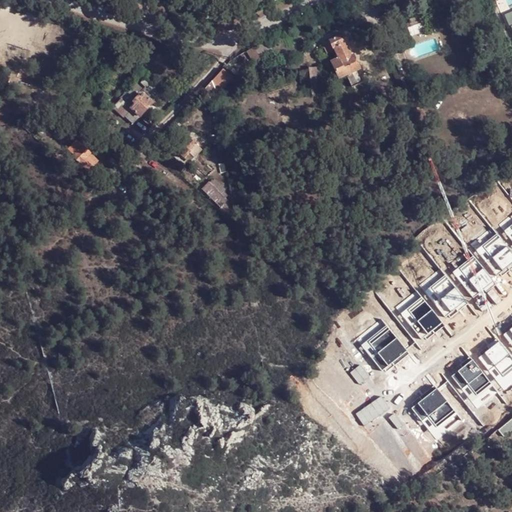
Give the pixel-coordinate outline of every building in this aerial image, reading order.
[(336,12),(334,6),(325,11),(328,17),(336,12)] [(421,17),(407,21),(409,29),(417,26),(420,35),(426,33),(421,17)] [(349,44),(345,36),(325,46),(329,56),(337,52),(341,60),(333,64),(341,80),(349,75),(356,89),(368,83),(355,57),(354,58),(347,45),(349,44)] [(267,41),(248,53),(255,64),(274,53),(267,41)] [(310,70),(314,98),(322,97),(321,90),(323,90),(323,86),(328,85),(327,80),(325,80),(325,76),(322,77),(321,69),(310,70)] [(233,77),(224,70),(204,92),(214,100),(233,77)] [(147,81),(142,86),(149,92),(153,86),(147,81)] [(137,122),(154,104),(145,96),(144,97),(134,88),(117,107),(127,116),(129,115),(137,122)] [(181,143),(176,148),(187,160),(193,154),(196,158),(201,153),(195,146),(189,140),(183,146),(181,143)] [(85,149),(76,158),(78,160),(73,165),(79,170),(81,168),(84,172),(87,169),(91,173),(100,164),(85,149)] [(196,158),(193,154),(187,160),(190,164),(196,158)] [(209,185),(202,192),(220,210),(230,199),(221,190),(223,187),(217,181),(212,188),(209,185)] [(511,276),(511,252),(503,241),(483,256),(504,283),(511,276)] [(500,289),(479,263),(461,277),(482,303),(500,289)] [(474,310),(452,283),(432,297),(454,324),(474,310)] [(448,330),(427,304),(410,318),(430,344),(448,330)] [(383,373),(408,353),(387,326),(362,346),(383,373)] [(511,357),(502,345),(482,360),(506,391),(511,386),(511,357)] [(476,364),(456,379),(483,413),(502,398),(476,364)] [(439,390),(415,408),(435,436),(459,418),(439,390)] [(511,423),(501,432),(506,439),(511,434),(511,423)]
